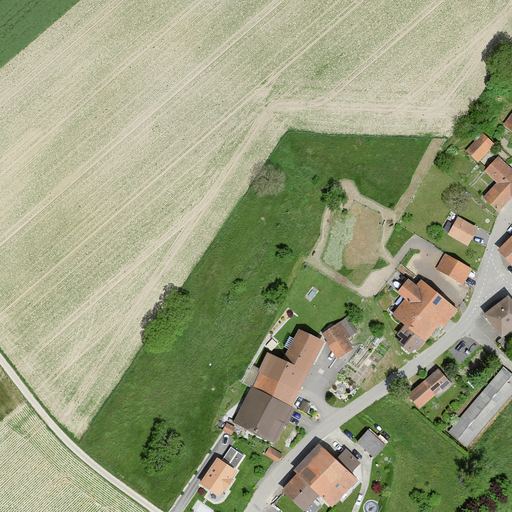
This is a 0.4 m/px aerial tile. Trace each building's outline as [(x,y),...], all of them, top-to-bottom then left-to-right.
[(494,146),(482,135),(466,152),(479,163),(494,146)] [(496,215),(511,196),(511,173),(496,160),(484,173),(496,184),(481,201),(496,215)] [(476,228),(458,218),(448,236),(466,246),(476,228)] [(511,239),(498,253),(511,268),(511,239)] [(472,270),(445,255),(435,272),(462,287),(472,270)] [(396,293),(404,300),(392,315),(407,328),(394,343),(411,357),(421,345),(434,329),(438,324),(442,327),(456,311),(419,281),(415,287),(406,280),(396,293)] [(511,304),(508,299),(484,317),(500,337),(511,328),(511,304)] [(322,334),(337,359),(351,351),(345,340),(356,334),(347,319),(322,334)] [(251,387),(293,408),(325,344),(298,330),(283,361),(268,354),(251,387)] [(511,374),(505,368),(449,431),(467,447),(511,395),(511,374)] [(438,369),(407,395),(419,409),(450,383),(438,369)] [(293,408),(251,387),(234,422),(275,443),(293,408)] [(303,402),(299,409),(307,413),(311,407),(303,402)] [(366,427),(355,442),(375,456),(385,441),(366,427)] [(238,465),(245,453),(229,445),(223,458),(238,465)] [(270,448),(265,455),(277,462),(282,455),(270,448)] [(355,483),(317,448),(293,473),(296,477),(316,495),(332,508),(355,483)] [(236,472),(215,458),(197,486),(218,500),(236,472)] [(303,510),(316,495),(296,477),(283,492),(303,510)] [(282,511),(269,503),(262,511),(282,511)]
